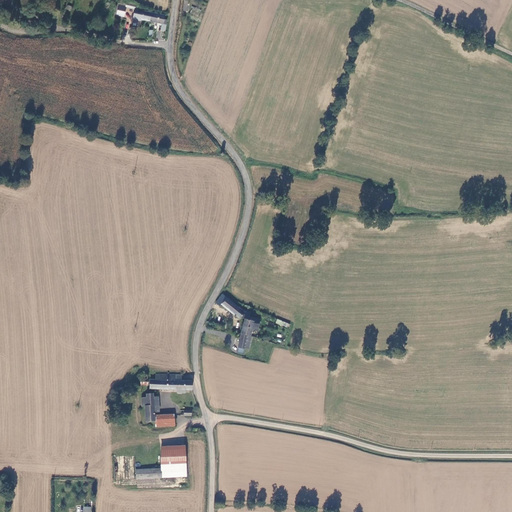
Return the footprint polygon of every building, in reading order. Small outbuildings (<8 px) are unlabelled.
[(123,17),(125,7),(118,5),(116,15),(123,17)] [(144,19),(152,20),(154,11),(139,8),(136,19),(143,20),(144,19)] [(164,18),(165,13),(154,11),(152,20),(166,24),(167,18),(164,18)] [(246,313),(223,294),(216,304),(220,307),(221,305),(241,321),(242,319),(245,320),(242,334),(252,337),(253,333),(258,334),(260,328),(257,327),(259,320),(250,319),(250,315),(248,312),(246,313)] [(249,352),(252,340),(252,337),(242,334),(238,350),(245,352),(245,351),(249,352)] [(192,381),(180,381),(180,375),(156,374),(155,380),(150,380),(150,389),(191,391),(192,381)] [(145,397),(141,396),(141,406),(145,406),(146,422),(151,422),(154,422),(153,415),(153,412),(152,395),(153,393),(145,393),(145,397)] [(174,427),(173,414),(153,415),(154,422),(151,422),(151,428),(174,427)] [(185,475),(183,448),(159,450),(160,468),(161,477),(185,475)] [(135,480),(161,477),(160,468),(134,470),(135,480)]
